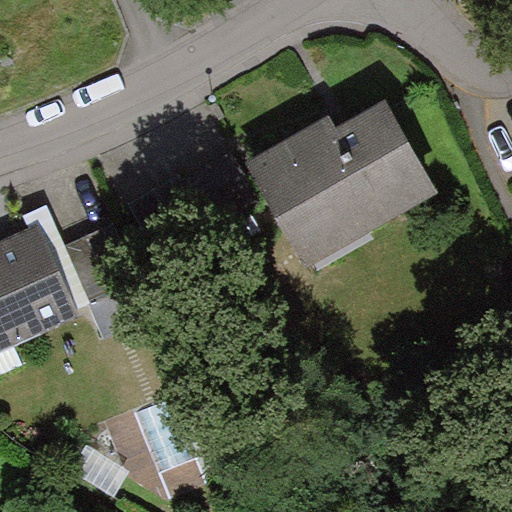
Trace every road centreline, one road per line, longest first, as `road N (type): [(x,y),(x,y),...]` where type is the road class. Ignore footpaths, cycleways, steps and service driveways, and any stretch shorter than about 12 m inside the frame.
road 1 (residential): [(0,148),(174,87),(308,0)]
road 2 (residential): [(408,0),(494,70),(511,62)]
